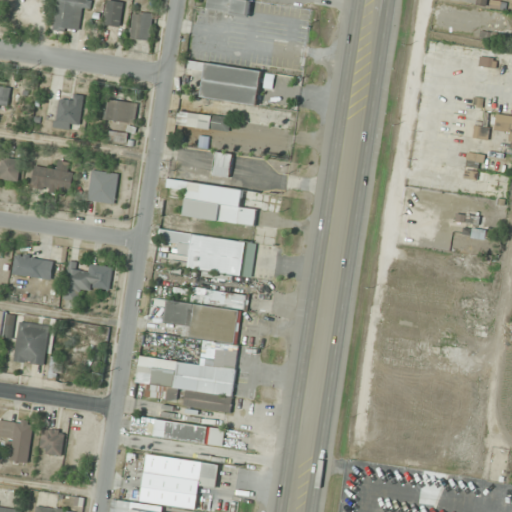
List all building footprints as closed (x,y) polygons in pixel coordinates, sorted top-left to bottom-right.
[(56,0),(54,30),(79,33),(81,9),(90,10),(90,0),(56,0)] [(207,0),(207,10),(248,16),(250,1),(242,0),(207,0)] [(107,27),(123,26),(121,1),(105,2),(107,27)] [(132,39),(152,39),(152,13),(132,13),(132,39)] [(492,58),(480,58),(480,67),(492,67),(492,58)] [(201,98),(257,106),(262,71),(190,61),(189,71),(204,73),(201,98)] [(11,87),(0,85),(0,107),(9,109),(11,87)] [(53,102),(60,130),(84,124),(77,95),(68,97),(68,99),(53,102)] [(135,123),(137,103),(106,100),(104,120),(135,123)] [(177,125),(228,131),(229,117),(179,112),(177,125)] [(451,134),(463,134),(464,115),(452,114),(451,134)] [(474,124),(473,138),(488,140),(491,115),(483,114),(482,125),(474,124)] [(511,129),(511,115),(495,115),(495,129),(511,129)] [(127,131),(107,132),(108,146),(128,145),(127,131)] [(233,155),(217,152),(213,175),(229,178),(233,155)] [(483,162),(482,153),(467,154),(467,163),(483,162)] [(0,163),(0,180),(19,181),(20,158),(0,157),(0,163)] [(32,187),(70,193),(74,165),(56,162),(55,169),(35,166),(32,187)] [(119,174),(93,170),(88,200),(114,204),(119,174)] [(183,216),(255,227),(257,209),(241,207),(243,190),(169,179),(167,187),(187,190),(183,216)] [(257,242),(159,230),(158,241),(178,244),(176,253),(170,253),(168,269),(252,280),(257,242)] [(54,259),(15,254),(13,274),(51,279),(54,259)] [(472,268),(473,260),(464,258),(462,266),(472,268)] [(112,267),(89,264),(88,272),(76,270),(78,262),(69,260),(64,298),(80,301),(82,287),(109,291),(112,267)] [(231,412),(242,309),(247,310),(248,295),(194,289),(192,303),(166,300),(164,323),(185,325),(183,344),(211,347),(209,364),(140,357),(137,384),(148,385),(147,397),(177,400),(178,390),(185,391),(184,407),(231,412)] [(45,365),(51,325),(16,320),(17,315),(4,314),(1,336),(17,339),(14,361),(45,365)] [(48,378),(56,381),(63,359),(54,357),(48,378)] [(0,438),(13,441),(11,452),(29,454),(34,423),(0,418),(0,438)] [(223,446),(226,428),(156,419),(154,437),(223,446)] [(62,455),(66,431),(43,428),(40,452),(62,455)] [(441,456),(443,449),(436,447),(434,454),(441,456)] [(216,487),(220,464),(149,454),(146,472),(199,480),(199,485),(216,487)] [(435,491),(437,473),(426,472),(424,490),(435,491)] [(196,492),(153,488),(152,503),(194,507),(196,492)]
